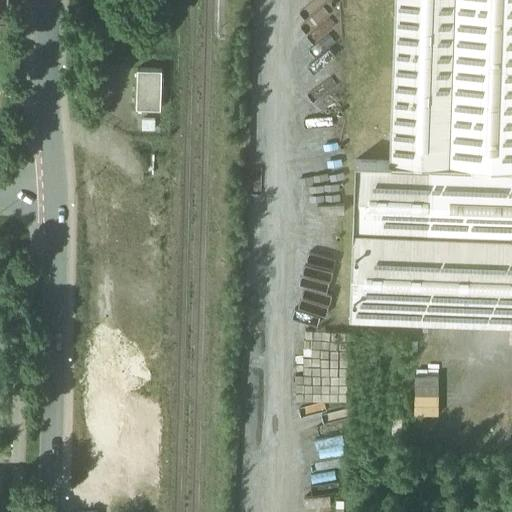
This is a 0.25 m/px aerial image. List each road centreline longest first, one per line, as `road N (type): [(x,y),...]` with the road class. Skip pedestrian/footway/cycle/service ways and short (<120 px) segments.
road 1 (secondary): [(54,192),(48,511)]
road 2 (secondary): [(47,0),(54,192)]
road 3 (track): [(49,125),(112,146),(126,161),(131,200)]
